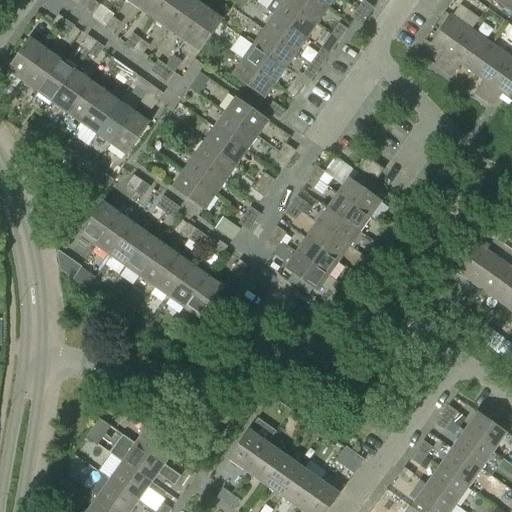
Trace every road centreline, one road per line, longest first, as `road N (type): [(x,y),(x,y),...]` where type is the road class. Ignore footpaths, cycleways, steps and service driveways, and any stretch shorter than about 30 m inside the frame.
road 1 (tertiary): [(33,352),(182,374),(320,352),(385,311)]
road 2 (residential): [(247,247),(377,56)]
road 3 (residential): [(347,511),(456,359)]
road 4 (primary): [(33,352),(24,253),(0,174)]
road 5 (residential): [(489,185),(377,56)]
road 6 (tertiary): [(385,311),(437,228),(489,185)]
road 7 (primary): [(8,511),(33,352)]
